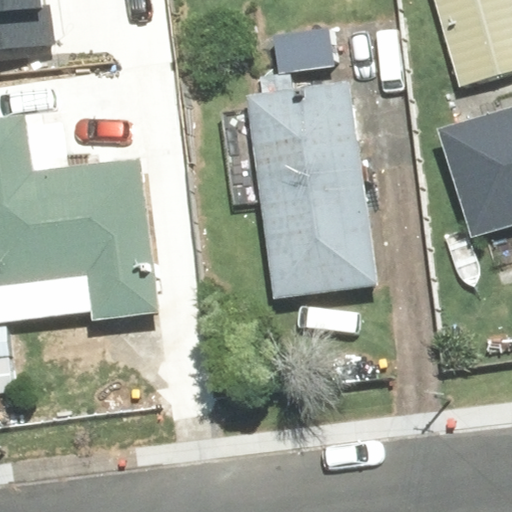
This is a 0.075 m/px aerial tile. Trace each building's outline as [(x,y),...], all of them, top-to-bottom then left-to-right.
[(0,0),(0,58),(64,49),(57,0),(0,0)] [(511,0),(445,0),(467,85),(511,74),(511,0)] [(38,68),(0,69),(0,316),(174,307),(164,138),(181,137),(177,60),(105,64),(107,99),(40,103),(38,68)] [(384,75),(265,84),(281,295),(399,286),(384,75)] [(511,107),(451,124),(483,237),(511,229),(511,107)]
